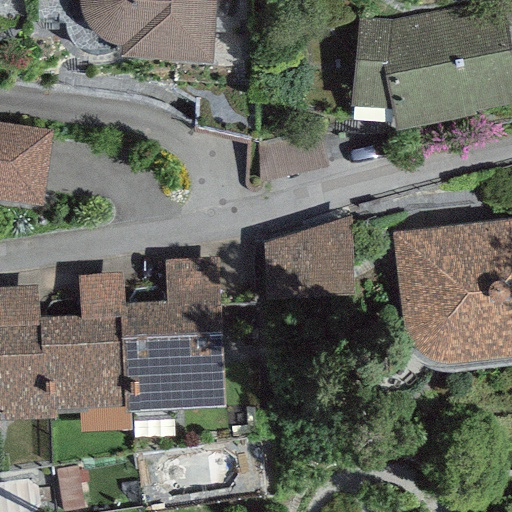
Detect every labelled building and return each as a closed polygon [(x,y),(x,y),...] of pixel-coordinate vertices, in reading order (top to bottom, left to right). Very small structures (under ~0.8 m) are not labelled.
[(215,0),(79,0),(81,8),(85,19),(93,25),(100,31),(109,36),(118,39),(125,38),(125,46),(211,53),(215,0)] [(404,21),(358,20),(352,97),(390,97),(398,126),(511,96),(511,68),(498,2),(404,21)] [(67,133),(0,127),(0,215),(60,220),(67,133)] [(511,218),(393,233),(417,347),(511,338),(511,218)] [(284,280),(367,276),(364,219),(281,222),(284,280)] [(216,254),(164,257),(166,296),(124,299),(120,299),(125,401),(130,401),(224,395),(216,254)] [(120,299),(124,299),(122,269),(77,271),(79,310),(38,312),(40,344),(51,344),(55,407),(79,405),(80,430),(131,428),(130,401),(125,401),(120,299)] [(38,312),(37,282),(0,284),(0,409),(55,407),(51,344),(40,344),(38,312)]
